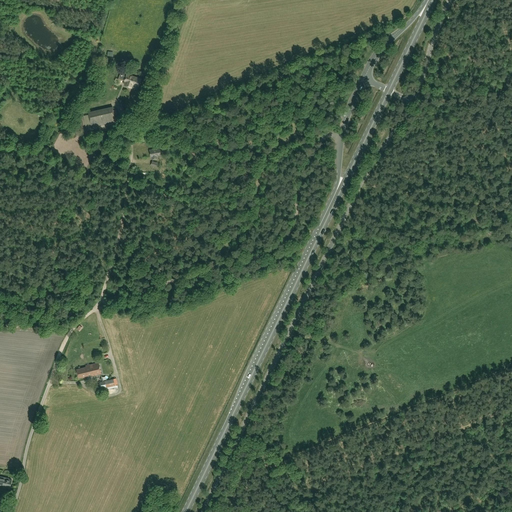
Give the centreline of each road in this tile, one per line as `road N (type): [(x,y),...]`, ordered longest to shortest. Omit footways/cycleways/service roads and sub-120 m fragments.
road 1 (unclassified): [(201,511),(362,179),(411,101)]
road 2 (track): [(0,309),(72,327),(95,308),(260,255),(289,231),(300,171),(318,144),(341,136)]
road 3 (primary): [(185,511),(332,207)]
road 4 (unclassified): [(11,511),(72,327)]
road 5 (track): [(132,161),(130,128),(143,116),(185,0)]
road 6 (primary): [(332,207),(389,90)]
